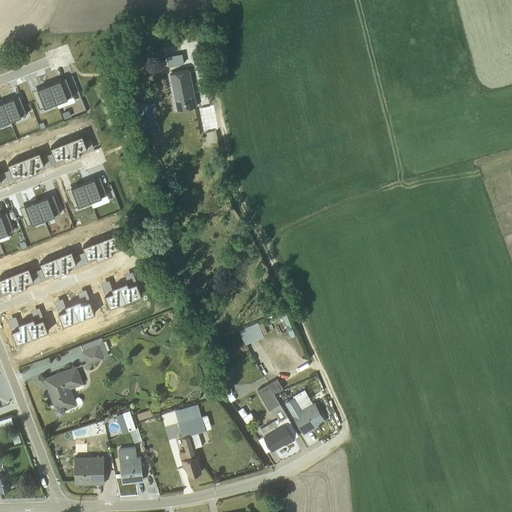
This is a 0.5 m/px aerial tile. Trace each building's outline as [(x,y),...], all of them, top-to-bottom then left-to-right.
[(181,95),(184,109),(197,106),(193,86),(191,86),(187,70),(170,73),(174,96),(181,95)] [(66,77),(49,83),(56,102),(73,95),(66,77)] [(49,83),(32,90),(39,108),(56,102),(49,83)] [(19,95),(2,101),(10,120),(27,114),(19,95)] [(2,101),(0,102),(0,123),(10,120),(2,101)] [(150,102),(143,104),(146,116),(153,114),(150,102)] [(161,142),(156,128),(146,132),(151,145),(161,142)] [(67,140),(73,156),(81,154),(79,150),(87,147),(85,140),(82,134),(67,140)] [(90,138),(85,140),(87,147),(79,150),(81,154),(94,148),(90,138)] [(65,160),(73,156),(67,140),(51,146),(53,152),(56,159),(64,156),(65,160)] [(24,156),(30,173),(38,170),(36,166),(44,163),(42,156),(40,150),(24,156)] [(36,166),(38,170),(65,160),(64,156),(56,159),(53,152),(42,156),(44,163),(36,166)] [(22,176),(30,173),(24,156),(8,162),(10,168),(13,175),(21,172),(22,176)] [(0,180),(0,184),(22,176),(21,172),(13,175),(10,168),(0,172),(0,175),(2,179),(0,180)] [(100,175),(83,182),(90,200),(107,194),(100,175)] [(83,182),(66,188),(74,207),(90,200),(83,182)] [(53,193),(36,200),(43,218),(60,212),(53,193)] [(36,200),(19,206),(27,225),(43,218),(36,200)] [(7,211),(0,213),(0,235),(14,230),(7,211)] [(114,233),(99,239),(105,256),(113,253),(111,249),(119,246),(117,239),(114,233)] [(122,237),(117,239),(119,246),(111,249),(113,253),(126,247),(122,237)] [(97,259),(105,256),(99,239),(83,245),(85,251),(88,258),(96,255),(97,259)] [(56,255),(62,272),(70,269),(69,265),(77,262),(74,255),(72,249),(56,255)] [(69,265),(70,269),(97,259),(96,255),(88,258),(85,251),(74,255),(77,262),(69,265)] [(55,275),(62,272),(56,255),(40,261),(42,267),(45,274),(53,271),(55,275)] [(29,266),(13,272),(19,289),(27,286),(26,282),(34,279),(31,272),(29,266)] [(26,282),(27,286),(55,275),(53,271),(45,274),(42,267),(31,272),(34,279),(26,282)] [(124,273),(127,280),(129,284),(137,281),(132,270),(124,273)] [(13,272),(0,276),(0,285),(2,291),(10,288),(12,292),(19,289),(13,272)] [(113,290),(112,286),(109,279),(101,282),(105,293),(113,290)] [(119,283),(126,300),(142,294),(137,281),(129,284),(127,280),(119,283)] [(112,286),(113,290),(105,293),(110,306),(126,300),(119,283),(112,286)] [(0,285),(0,296),(12,292),(10,288),(2,291),(0,285)] [(81,298),(82,302),(90,299),(86,288),(78,291),(81,298)] [(66,308),(65,304),(62,297),(54,300),(58,311),(66,308)] [(81,298),(73,301),(79,318),(95,312),(90,299),(82,302),(81,298)] [(66,308),(58,311),(63,324),(79,318),(73,301),(65,304),(66,308)] [(34,316),(35,320),(43,317),(39,306),(31,309),(34,316)] [(20,326),(18,322),(16,315),(8,318),(12,329),(20,326)] [(32,336),(48,330),(43,317),(35,320),(34,316),(26,319),(32,336)] [(239,329),(245,343),(269,333),(262,318),(239,329)] [(20,326),(12,329),(17,342),(32,336),(26,319),(18,322),(20,326)] [(109,354),(102,336),(81,344),(87,362),(109,354)] [(77,365),(44,377),(51,395),(53,394),(58,405),(56,409),(57,412),(60,414),(64,413),(66,408),(77,404),(71,387),(83,382),(77,365)] [(280,420),(287,416),(268,383),(257,390),(269,409),(272,408),(280,420)] [(221,390),(226,399),(234,394),(229,386),(221,390)] [(210,390),(198,394),(201,401),(212,397),(210,390)] [(294,396),(286,402),(304,432),(325,419),(314,402),(308,406),(307,404),(301,408),(294,396)] [(205,429),(198,403),(175,410),(182,435),(181,436),(185,449),(179,451),(184,467),(187,467),(189,474),(201,471),(194,447),(202,445),(198,431),(205,429)] [(140,418),(153,414),(151,407),(138,411),(140,418)] [(119,411),(123,429),(132,428),(134,440),(140,439),(134,408),(119,411)] [(0,433),(15,428),(11,416),(0,419),(0,433)] [(275,420),(260,428),(272,449),(285,441),(286,443),(293,438),(284,422),(278,425),(275,420)] [(135,445),(118,447),(123,480),(135,479),(136,481),(143,480),(140,455),(137,455),(135,445)] [(103,455),(75,456),(75,483),(103,483),(103,455)] [(12,477),(5,456),(0,457),(0,467),(1,472),(0,472),(0,489),(11,486),(9,478),(12,477)]
